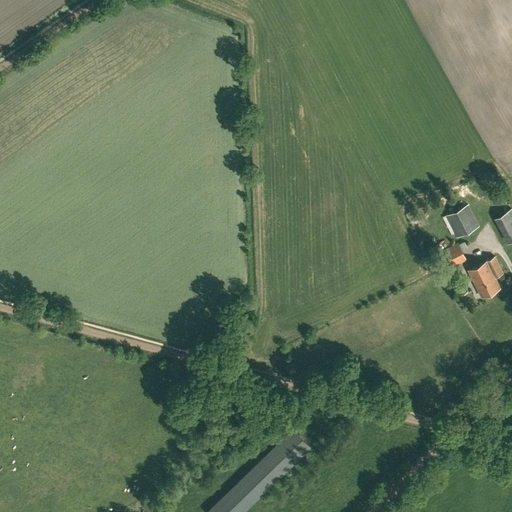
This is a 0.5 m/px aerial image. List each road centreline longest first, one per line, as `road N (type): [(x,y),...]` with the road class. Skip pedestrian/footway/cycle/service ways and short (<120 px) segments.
road 1 (track): [(454,432),(0,306)]
road 2 (unclassified): [(375,511),(511,374)]
